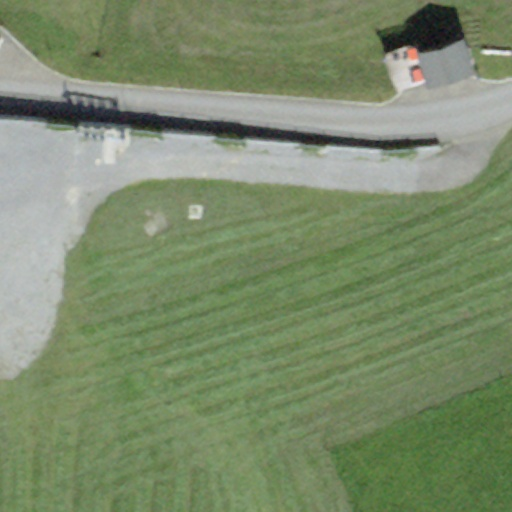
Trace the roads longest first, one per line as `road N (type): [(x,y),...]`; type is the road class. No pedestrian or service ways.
road 1 (track): [(479,114),(473,153),(457,172),(409,177),(148,156),(48,192),(0,281)]
road 2 (unclassified): [(0,98),(384,125),(511,104)]
